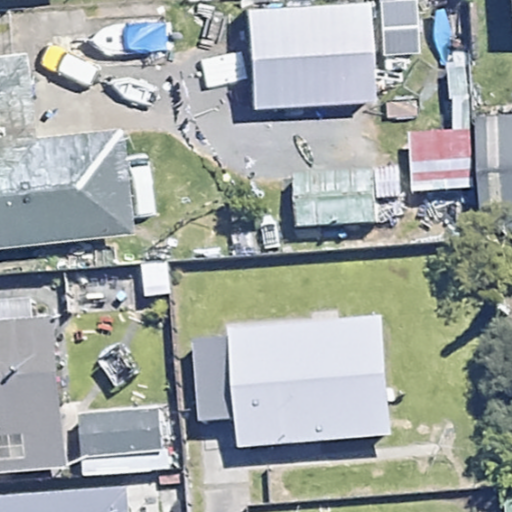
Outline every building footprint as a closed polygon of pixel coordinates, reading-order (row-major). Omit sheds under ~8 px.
[(357,0),(354,0),(230,5),(234,99),(362,93),(357,0)] [(511,0),(499,0),(501,31),(511,29),(511,0)] [(0,68),(0,235),(115,224),(106,131),(53,136),(46,64),(0,68)] [(511,116),(476,119),(481,199),(511,197),(511,116)] [(383,227),(379,139),(337,141),(338,180),(287,181),(289,231),(383,227)] [(236,213),(177,216),(178,251),(238,249),(236,213)] [(57,324),(0,327),(0,468),(67,464),(57,324)] [(390,327),(228,338),(235,441),(397,430),(390,327)] [(166,421),(83,423),(84,459),(167,457),(166,421)] [(141,511),(141,491),(0,497),(0,511),(141,511)]
